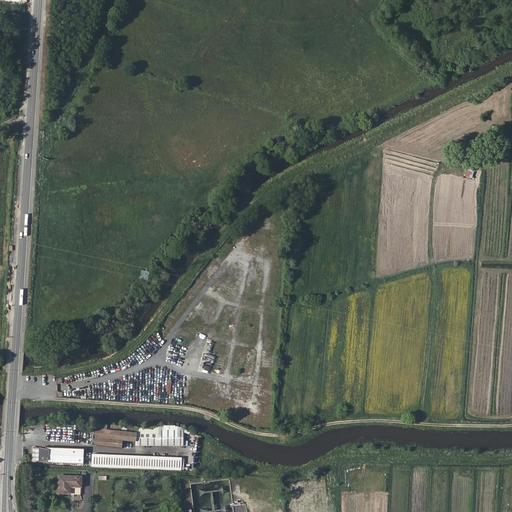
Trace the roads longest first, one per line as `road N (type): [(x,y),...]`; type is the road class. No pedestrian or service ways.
road 1 (track): [(55,373),(32,387),(52,399),(214,413),(265,434),(386,420),(511,425)]
road 2 (secondary): [(40,0),(7,469)]
